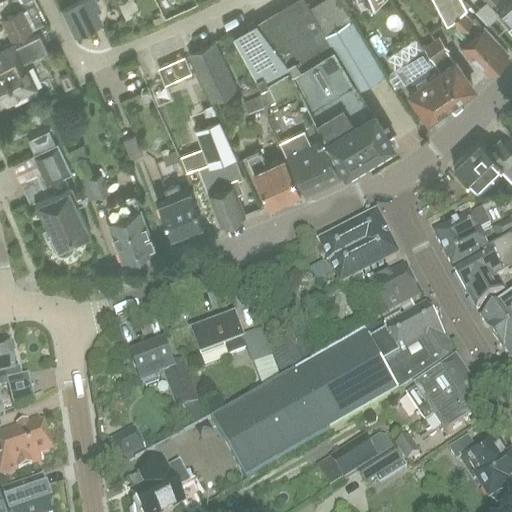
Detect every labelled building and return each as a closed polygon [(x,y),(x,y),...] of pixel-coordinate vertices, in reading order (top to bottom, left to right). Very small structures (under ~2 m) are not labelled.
[(85,0),(82,0),(61,10),(73,35),(97,24),(85,0)] [(322,134),(344,171),(393,142),(381,124),(359,88),(309,7),(304,0),(290,0),(254,22),(286,61),(322,134)] [(355,0),(360,9),(380,0),(355,0)] [(434,0),(446,21),(451,19),(469,38),(459,47),(472,61),(475,59),(487,72),(508,52),(483,26),(482,27),(474,18),(471,19),(461,9),(466,6),(462,0),(434,0)] [(511,1),(498,14),(511,29),(511,1)] [(393,89),(342,4),(317,20),(359,88),(368,104),(393,89)] [(11,41),(32,30),(22,9),(0,19),(11,41)] [(257,80),(280,65),(286,61),(254,22),(254,21),(232,34),(257,80)] [(0,107),(9,103),(8,101),(34,89),(21,63),(46,51),(38,34),(13,46),(13,45),(0,51),(0,107)] [(439,70),(457,96),(472,85),(444,46),(437,35),(423,46),(440,69),(439,70)] [(207,94),(210,101),(237,88),(215,40),(187,52),(207,94)] [(457,96),(439,70),(437,71),(431,63),(421,48),(393,67),(403,82),(407,79),(413,88),(408,91),(426,117),(457,96)] [(166,106),(182,98),(174,83),(158,91),(166,106)] [(186,103),(170,108),(177,131),(193,125),(186,103)] [(197,127),(198,128),(210,163),(204,165),(206,171),(201,173),(219,222),(241,214),(244,213),(237,192),(242,190),(237,178),(240,177),(242,176),(233,152),(218,118),(208,123),(197,127)] [(322,134),(317,126),(282,143),(304,189),(340,172),(318,136),(322,134)] [(511,150),(501,139),(490,150),(480,140),(454,165),(477,188),(502,164),(506,167),(509,164),(511,167),(511,150)] [(91,231),(64,175),(72,171),(57,141),(31,153),(40,171),(36,173),(38,177),(22,185),(30,202),(35,200),(52,236),(47,238),(53,250),(55,253),(59,254),(65,256),(72,252),(74,249),(75,244),(76,240),(75,238),(91,231)] [(267,166),(259,149),(246,155),(268,205),(299,191),(285,158),(267,166)] [(95,196),(109,191),(101,173),(88,177),(95,196)] [(174,233),(175,237),(186,233),(185,229),(202,223),(189,190),(182,192),(178,181),(165,186),(169,197),(157,202),(170,235),(174,233)] [(122,259),(154,247),(134,195),(107,205),(112,219),(107,220),(122,259)] [(492,226),(484,211),(472,217),(436,236),(454,269),(490,250),(480,232),(492,226)] [(342,287),(400,257),(378,214),(320,243),(342,287)] [(511,239),(490,252),(455,273),(477,310),(506,293),(498,279),(511,271),(511,239)] [(403,313),(414,307),(411,302),(421,297),(406,269),(356,292),(370,318),(349,330),(354,340),(365,334),(376,328),(373,323),(400,308),(403,313)] [(511,299),(482,320),(511,363),(511,299)] [(267,337),(287,332),(280,302),(260,307),(267,337)] [(456,356),(443,335),(426,306),(416,311),(414,307),(403,313),(406,317),(403,318),(401,314),(385,322),(383,328),(383,329),(367,338),(365,334),(354,340),(330,353),(305,366),(295,372),(330,434),(400,394),(399,392),(442,366),(441,364),(456,356)] [(243,338),(236,318),(193,334),(201,356),(225,346),(229,356),(246,350),(252,365),(253,364),(262,385),(281,378),(263,331),(243,338)] [(305,366),(330,353),(314,321),(289,334),(305,366)] [(284,378),(295,372),(305,366),(289,334),(269,345),(284,378)] [(0,385),(1,386),(7,384),(12,407),(33,399),(27,373),(20,375),(19,369),(15,370),(11,354),(15,353),(12,341),(8,342),(8,341),(0,342),(0,385)] [(171,365),(164,345),(132,356),(142,385),(144,385),(147,387),(158,382),(158,380),(159,379),(158,376),(163,374),(177,411),(198,403),(183,361),(171,365)] [(434,417),(477,389),(458,361),(407,395),(424,421),(433,415),(434,417)] [(248,481),(330,434),(295,372),(284,378),(211,418),(248,481)] [(477,389),(434,417),(447,437),(489,408),(477,389)] [(0,475),(42,460),(40,453),(50,449),(39,418),(0,432),(0,475)] [(123,463),(145,451),(133,427),(109,439),(123,463)] [(407,462),(420,453),(408,436),(395,445),(407,462)] [(509,489),(510,489),(511,492),(511,458),(510,460),(496,437),(476,449),(469,439),(450,451),(457,462),(459,461),(473,483),(477,480),(490,501),(491,500),(499,504),(509,498),(509,489)] [(344,480),(377,459),(364,438),(331,459),(344,480)] [(364,485),(402,461),(394,449),(357,473),(364,485)] [(190,482),(178,461),(164,468),(162,463),(139,475),(129,480),(134,491),(131,493),(137,505),(132,508),(132,511),(164,511),(182,503),(175,489),(190,482)] [(43,488),(40,478),(2,491),(5,502),(0,503),(0,511),(51,511),(49,504),(51,503),(46,487),(43,488)]
